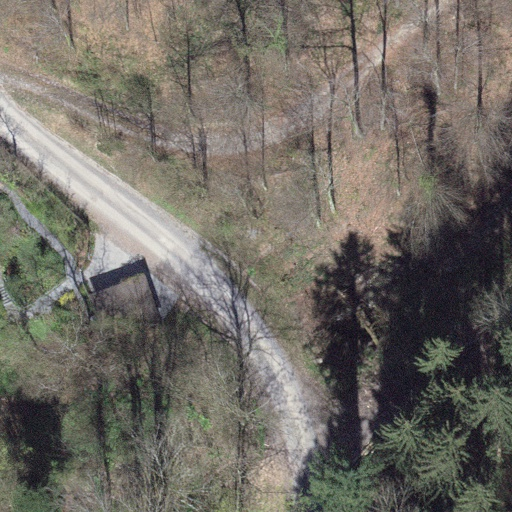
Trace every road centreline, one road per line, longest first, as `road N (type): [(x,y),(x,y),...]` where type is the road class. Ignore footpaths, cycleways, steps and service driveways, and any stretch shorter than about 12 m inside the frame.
road 1 (track): [(313,511),(287,396),(218,295),(0,106)]
road 2 (track): [(433,0),(307,101),(146,121),(0,58)]
